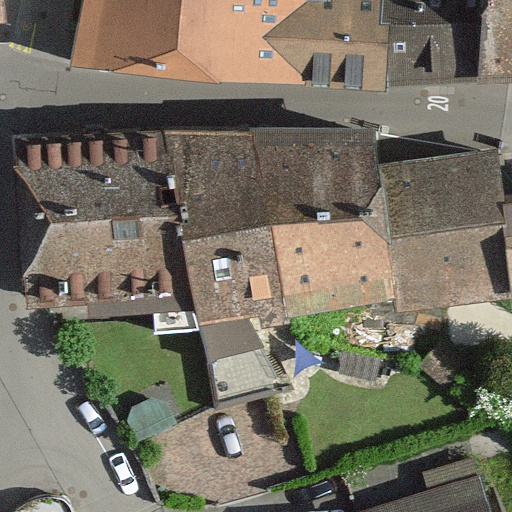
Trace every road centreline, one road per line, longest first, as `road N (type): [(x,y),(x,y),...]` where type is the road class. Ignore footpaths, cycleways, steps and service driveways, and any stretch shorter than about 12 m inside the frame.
road 1 (residential): [(0,85),(500,111)]
road 2 (residential): [(18,361),(109,511)]
